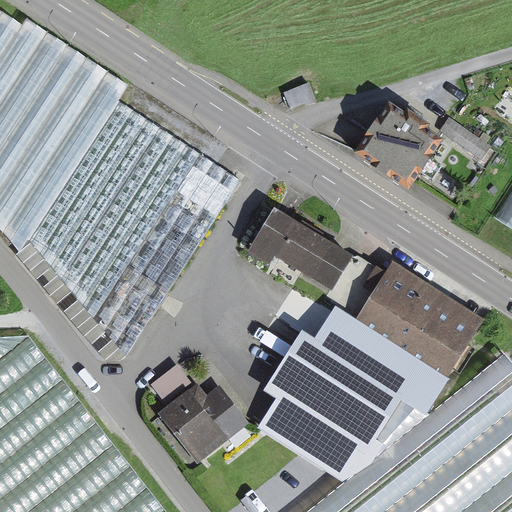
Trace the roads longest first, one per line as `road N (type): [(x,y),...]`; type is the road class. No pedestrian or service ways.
road 1 (tertiary): [(51,0),(511,299)]
road 2 (unclassified): [(201,511),(0,261)]
road 3 (track): [(511,52),(311,115),(281,150)]
